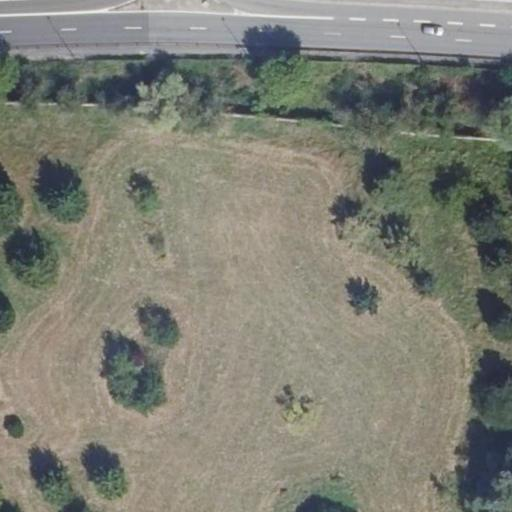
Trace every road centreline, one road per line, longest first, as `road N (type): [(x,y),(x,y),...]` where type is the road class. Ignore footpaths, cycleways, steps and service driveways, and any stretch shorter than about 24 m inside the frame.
road 1 (primary): [(0,34),(387,32)]
road 2 (primary): [(255,0),(323,10),(387,32)]
road 3 (primary): [(387,32),(511,41)]
